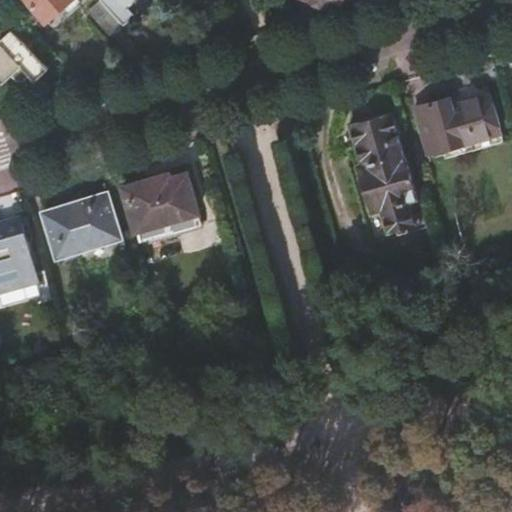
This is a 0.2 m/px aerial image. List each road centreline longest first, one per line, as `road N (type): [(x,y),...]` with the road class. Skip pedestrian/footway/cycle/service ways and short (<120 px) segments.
road 1 (residential): [(511,6),(0,159)]
road 2 (track): [(0,495),(511,381)]
road 3 (track): [(240,86),(349,511)]
